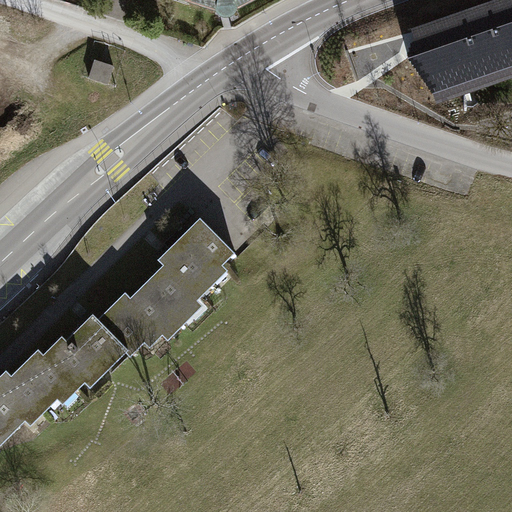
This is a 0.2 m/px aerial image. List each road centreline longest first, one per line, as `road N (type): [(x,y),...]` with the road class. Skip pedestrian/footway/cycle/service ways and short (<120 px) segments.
road 1 (secondary): [(253,50),(163,114),(0,264)]
road 2 (unclassified): [(253,50),(266,69),(315,99),(511,168)]
road 3 (track): [(72,16),(191,64)]
